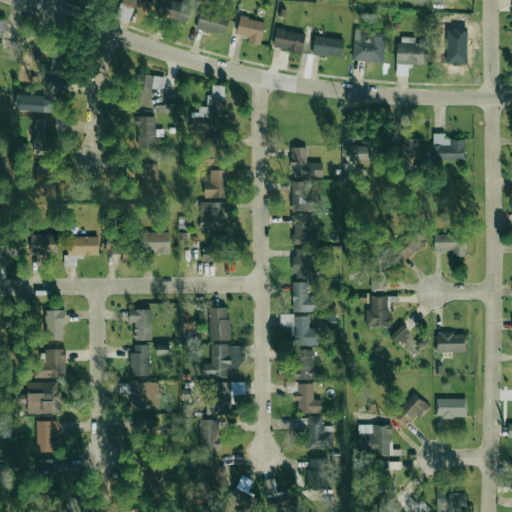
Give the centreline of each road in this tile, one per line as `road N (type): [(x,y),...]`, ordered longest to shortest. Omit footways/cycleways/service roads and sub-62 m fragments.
road 1 (residential): [(491,511),(493,0)]
road 2 (residential): [(19,0),(260,78),(352,93),(511,97)]
road 3 (residential): [(263,454),(260,78)]
road 4 (residential): [(0,288),(262,284)]
road 5 (residential): [(99,455),(98,287)]
road 6 (residential): [(93,156),(109,32)]
